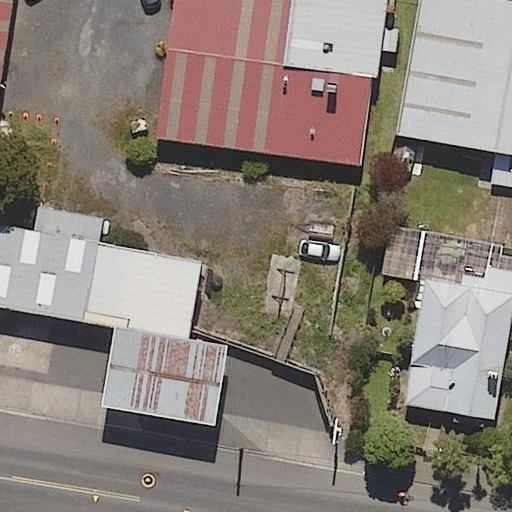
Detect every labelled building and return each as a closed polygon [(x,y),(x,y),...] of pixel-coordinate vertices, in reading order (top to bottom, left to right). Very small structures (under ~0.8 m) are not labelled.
[(0,0),(0,106),(20,110),(37,0),(0,0)] [(309,0),(205,0),(186,121),(381,151),(393,74),(300,59),(309,0)] [(309,0),(300,59),(393,74),(404,0),(309,0)] [(511,0),(435,0),(415,130),(511,144),(511,0)] [(207,242),(5,210),(0,243),(0,297),(193,327),(207,242)] [(511,285),(432,273),(413,392),(511,407),(511,285)] [(237,348),(123,330),(111,403),(225,421),(237,348)]
